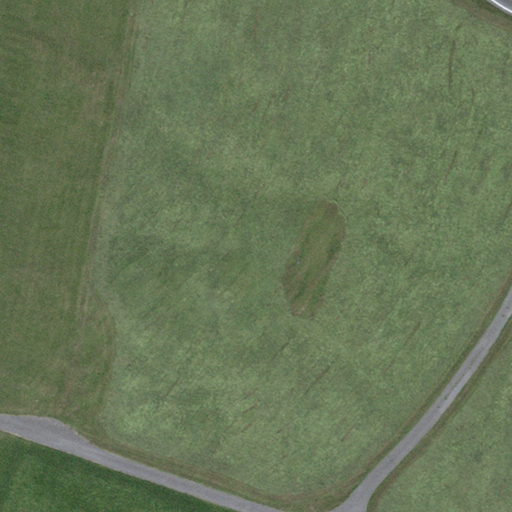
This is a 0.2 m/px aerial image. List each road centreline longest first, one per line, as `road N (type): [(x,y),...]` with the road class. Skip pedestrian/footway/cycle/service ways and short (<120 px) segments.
road 1 (track): [(0,426),(269,511)]
road 2 (track): [(352,511),(465,371),(511,298)]
